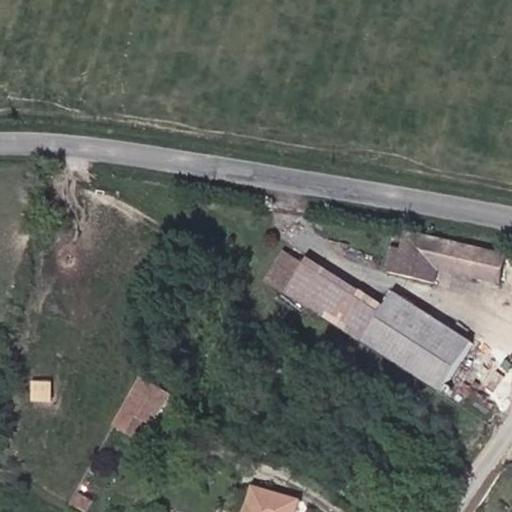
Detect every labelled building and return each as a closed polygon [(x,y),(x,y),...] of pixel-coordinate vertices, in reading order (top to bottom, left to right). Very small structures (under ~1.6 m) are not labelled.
[(511,277),(511,253),(430,236),(426,250),(412,250),(408,274),(462,282),(464,268),(511,277)] [(296,288),(313,263),(295,250),(277,276),(296,288)] [(308,297),(326,271),(313,263),(296,288),(308,297)] [(408,294),(392,316),(326,271),(308,297),(453,395),(486,346),(408,294)] [(147,381),(128,416),(161,434),(180,399),(147,381)] [(161,434),(128,416),(124,424),(157,442),(161,434)] [(314,511),(317,505),(271,488),(261,511),(314,511)]
